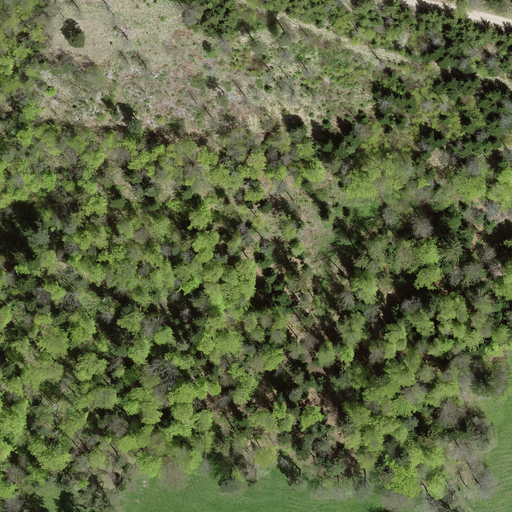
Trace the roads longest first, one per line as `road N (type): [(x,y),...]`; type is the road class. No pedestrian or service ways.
road 1 (track): [(95,277),(173,306),(236,318),(306,317),(396,358),(511,346)]
road 2 (track): [(240,0),(359,46),(511,86)]
road 3 (track): [(390,0),(511,22)]
